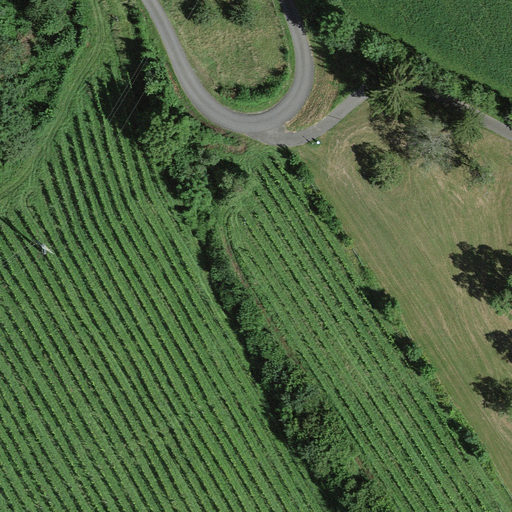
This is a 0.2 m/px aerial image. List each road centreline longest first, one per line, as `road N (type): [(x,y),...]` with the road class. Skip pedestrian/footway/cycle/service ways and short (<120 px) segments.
road 1 (track): [(511,133),(413,84),(383,82),(303,136),(279,136),(260,123)]
road 2 (track): [(260,123),(215,112),(148,0)]
road 3 (track): [(286,0),(304,80),(293,102),(260,123)]
